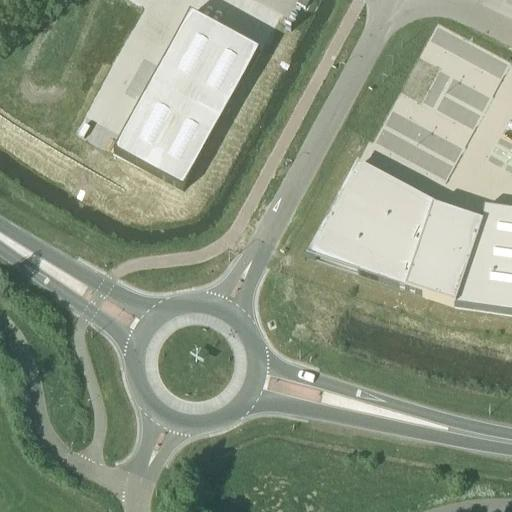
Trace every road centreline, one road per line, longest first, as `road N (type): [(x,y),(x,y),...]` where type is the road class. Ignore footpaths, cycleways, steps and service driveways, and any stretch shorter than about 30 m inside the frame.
road 1 (unclassified): [(224,311),(400,0)]
road 2 (unclassified): [(0,322),(19,349),(56,452),(138,497)]
road 3 (primary): [(450,431),(256,359)]
road 4 (primary): [(246,399),(450,431)]
road 5 (primary): [(145,332),(0,236)]
